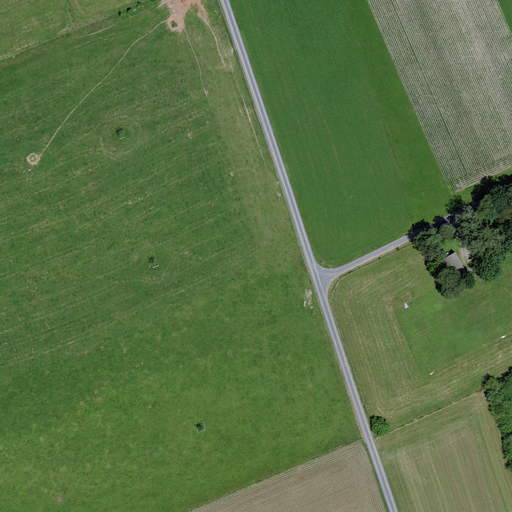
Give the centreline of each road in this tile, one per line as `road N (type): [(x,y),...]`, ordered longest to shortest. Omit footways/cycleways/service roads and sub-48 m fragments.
road 1 (track): [(316,282),(224,0)]
road 2 (track): [(394,511),(316,282)]
road 3 (track): [(316,282),(511,186)]
